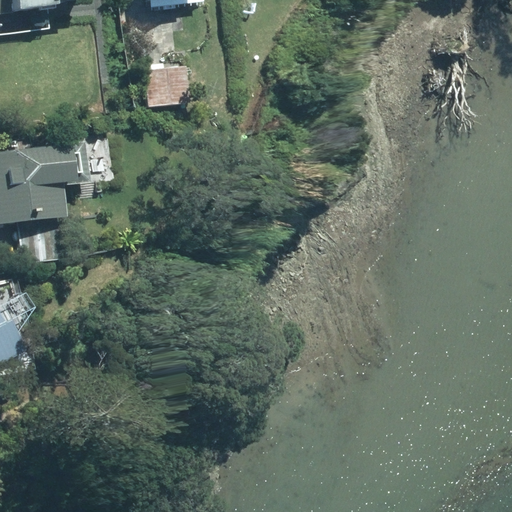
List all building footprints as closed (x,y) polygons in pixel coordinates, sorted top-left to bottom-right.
[(51,0),(0,0),(0,14),(50,6),(50,0),(51,0)] [(206,2),(206,0),(147,0),(149,9),(206,2)] [(189,104),(185,67),(144,71),(148,108),(189,104)] [(0,225),(63,219),(59,184),(71,183),(67,145),(0,152),(0,225)] [(0,363),(21,353),(0,311),(0,363)]
